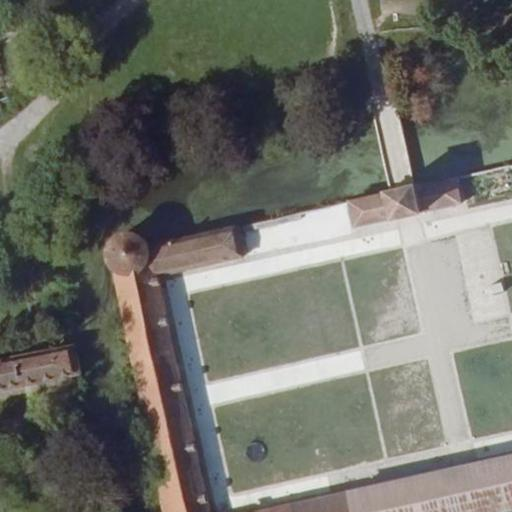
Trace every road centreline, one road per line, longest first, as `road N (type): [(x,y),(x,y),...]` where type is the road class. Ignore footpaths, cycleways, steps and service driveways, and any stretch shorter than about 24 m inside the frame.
road 1 (track): [(0,141),(104,20),(132,0)]
road 2 (track): [(0,143),(36,330)]
road 3 (unclassified): [(355,0),(400,183)]
